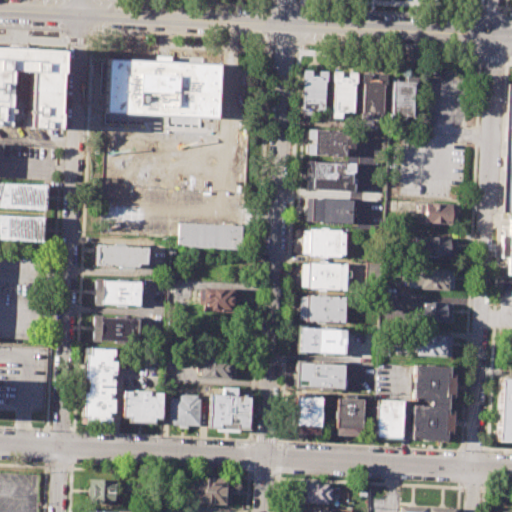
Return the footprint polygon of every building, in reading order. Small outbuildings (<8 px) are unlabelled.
[(0,46),(58,50),(54,128),(0,125),(0,46)] [(106,58),(218,63),(215,118),(103,112),(106,58)] [(301,70),(324,71),(322,110),(300,109),(301,70)] [(330,72),(354,73),(352,112),(328,110),(330,72)] [(360,72),(385,74),(383,113),(358,112),(360,72)] [(390,80),(403,81),(403,75),(416,76),(415,92),(411,92),(410,117),(404,117),(404,122),(388,121),(390,80)] [(305,129),(344,131),(344,137),(351,138),(350,148),(344,148),(343,155),(304,153),(305,129)] [(304,161),(353,163),(351,191),(303,189),(304,161)] [(0,181),(0,205),(43,209),(44,184),(0,181)] [(303,197),(350,200),(349,224),(302,222),(303,197)] [(423,202),(457,204),(456,218),(449,218),(449,224),(422,222),(423,202)] [(0,213),(42,216),(40,242),(0,239),(0,213)] [(508,218),(511,218),(511,273),(506,273),(507,257),(499,256),(500,234),(507,234),(508,218)] [(177,222),(241,225),(240,250),(176,247),(177,222)] [(301,228),(345,230),(344,256),(299,254),(301,228)] [(414,235),(456,237),(455,251),(448,250),(447,256),(418,255),(419,244),(414,243),(414,235)] [(94,244),(145,247),(144,265),(93,263),(94,244)] [(298,262),(344,264),(343,290),(297,288),(298,262)] [(365,262),(377,262),(377,282),(364,282),(365,262)] [(411,268),(453,270),(452,289),(419,288),(419,283),(410,283),(411,268)] [(92,279),(137,281),(136,306),(91,304),(92,279)] [(202,288),(237,290),(236,312),(201,311),(202,288)] [(297,294),(344,296),(342,322),(296,320),(297,294)] [(412,302),(451,304),(451,323),(411,321),(412,302)] [(90,315),(136,317),(135,343),(89,341),(90,315)] [(294,326),(343,329),(342,354),(293,352),(294,326)] [(415,334),(449,335),(449,356),(414,355),(415,334)] [(87,347),(113,348),(111,411),(107,411),(107,424),(84,423),(84,416),(78,415),(79,389),(84,389),(85,379),(80,379),(81,354),(86,354),(87,347)] [(195,356),(235,358),(234,379),(200,378),(200,371),(194,371),(195,356)] [(293,362),(342,364),(340,389),(292,387),(293,362)] [(412,365),(447,367),(447,374),(453,374),(452,397),(446,397),(445,409),(452,409),(451,434),(444,434),(444,440),(409,438),(410,404),(429,405),(429,400),(411,399),(412,365)] [(511,441),(495,441),(497,378),(511,378),(511,441)] [(206,393),(220,394),(220,386),(235,387),(235,395),(247,396),(246,429),(205,427),(206,393)] [(121,390),(161,391),(159,417),(152,416),(152,423),(127,421),(127,416),(119,416),(121,390)] [(292,396),(300,396),(301,391),(306,392),(306,396),(306,397),(304,434),(290,433),(292,396)] [(306,396),(306,392),(312,392),(312,396),(320,397),(318,434),(304,434),(306,396)] [(167,397),(176,398),(176,393),(197,394),(196,425),(166,424),(167,397)] [(334,397),(342,398),(343,393),(348,393),(348,398),(346,435),(332,435),(334,397)] [(348,398),(348,393),(354,394),(354,398),(361,399),(359,435),(346,435),(348,398)] [(374,399),(400,400),(398,438),(372,437),(374,399)] [(192,476),(230,478),(228,503),(191,501),(192,476)] [(88,478),(115,479),(114,505),(87,504),(88,478)] [(298,484),(328,485),(328,489),(333,490),(333,499),(324,498),(323,502),(298,501),(298,484)]
